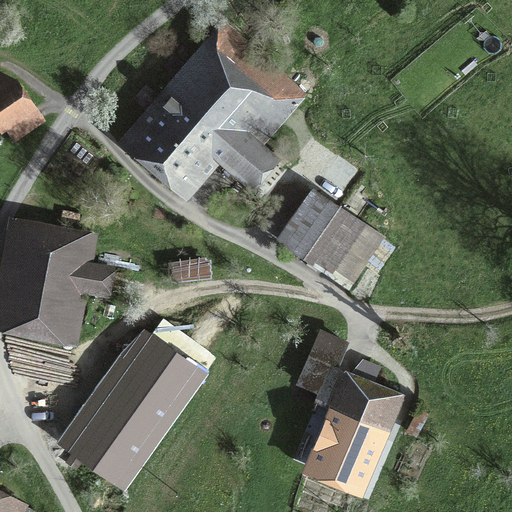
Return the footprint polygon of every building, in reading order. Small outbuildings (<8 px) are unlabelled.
[(132,143),(183,186),(211,152),(247,183),(264,162),(250,150),(299,91),(223,26),(209,43),(214,47),(132,143)] [(0,127),(2,126),(11,138),(37,121),(12,85),(7,89),(0,79),(0,127)] [(345,288),(379,239),(314,195),(280,244),(345,288)] [(75,265),(81,235),(16,222),(0,304),(0,319),(61,332),(71,285),(103,291),(107,271),(75,265)] [(121,353),(57,442),(125,491),(210,373),(146,328),(121,353)] [(309,348),(295,385),(316,393),(307,421),(320,426),(314,443),(321,445),(312,470),(358,487),(394,393),(348,375),(346,381),(325,373),(331,357),(309,348)] [(0,511),(3,508),(8,511),(11,511),(16,507),(0,495),(0,511)]
